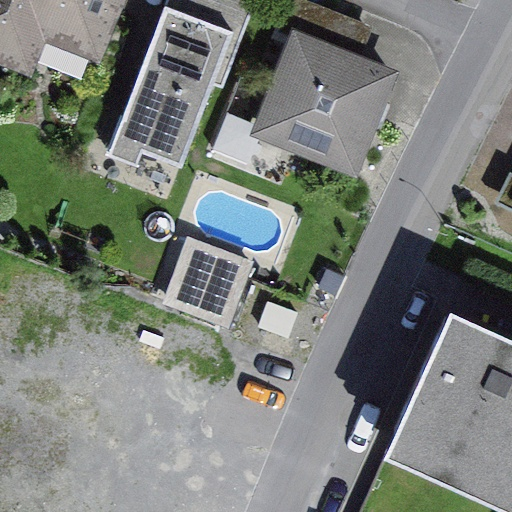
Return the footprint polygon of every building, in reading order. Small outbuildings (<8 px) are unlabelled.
[(134,0),(0,0),(0,54),(39,71),(53,36),(111,59),(134,0)] [(185,0),(188,1),(132,151),(159,161),(165,144),(205,159),(234,81),(239,83),(268,0),(185,0)] [(381,171),(426,66),(361,41),(315,23),(311,28),(271,127),(381,171)] [(0,483),(192,511),(204,431),(226,434),(240,336),(84,313),(78,358),(0,346),(0,483)] [(511,339),(455,314),(395,446),(511,498),(511,339)]
